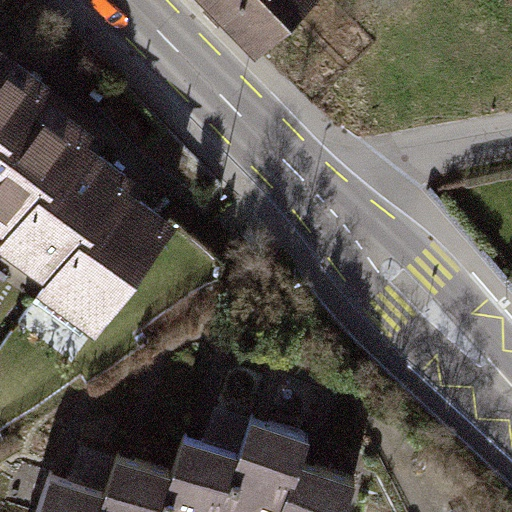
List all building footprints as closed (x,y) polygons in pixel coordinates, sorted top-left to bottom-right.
[(228,0),(267,39),(306,0),(228,0)] [(0,153),(51,84),(3,49),(0,53),(0,153)] [(91,130),(44,95),(0,154),(0,224),(15,235),(91,130)] [(131,177),(83,142),(6,248),(54,282),(131,177)] [(172,222),(125,187),(48,292),(96,327),(172,222)] [(288,511),(314,441),(258,421),(226,511),(288,511)] [(226,511),(244,460),(189,441),(163,511),(226,511)] [(163,511),(176,476),(120,456),(100,511),(163,511)] [(351,511),(362,483),(306,463),(288,511),(351,511)] [(100,511),(107,493),(52,474),(38,511),(100,511)]
